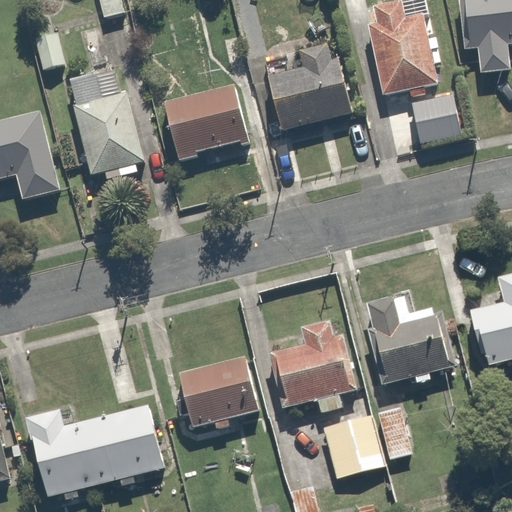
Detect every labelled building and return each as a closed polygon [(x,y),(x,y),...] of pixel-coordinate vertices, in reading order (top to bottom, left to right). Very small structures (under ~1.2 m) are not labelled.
[(126,0),(101,0),(107,22),(130,16),(126,0)] [(511,0),(460,0),(468,57),(480,56),(484,83),(511,79),(511,0)] [(377,23),(369,25),(380,68),(389,101),(453,84),(433,10),(410,17),(406,3),(374,12),(377,23)] [(62,32),(35,38),(44,75),(70,69),(62,32)] [(328,49),(265,65),(282,135),(363,115),(350,65),(333,69),(328,49)] [(124,69),(62,88),(92,187),(154,168),(124,69)] [(242,88),(165,107),(178,162),(255,143),(242,88)] [(0,186),(20,182),(26,206),(68,195),(48,117),(0,129),(0,186)] [(504,303),(468,315),(487,375),(511,366),(511,281),(499,286),(504,303)] [(375,331),(369,333),(384,388),(457,368),(443,319),(406,330),(397,299),(369,307),(375,331)] [(307,346),(272,356),(289,415),(364,394),(348,339),(340,342),(334,322),(302,331),(307,346)] [(252,359),(180,377),(195,439),(267,421),(252,359)] [(407,408),(381,415),(393,463),(419,456),(407,408)] [(69,415),(30,425),(50,502),(173,469),(157,411),(74,433),(69,415)] [(325,429),(337,484),(390,472),(378,417),(325,429)] [(0,431),(0,487),(21,482),(7,429),(0,431)] [(378,511),(377,503),(357,508),(357,511),(378,511)]
